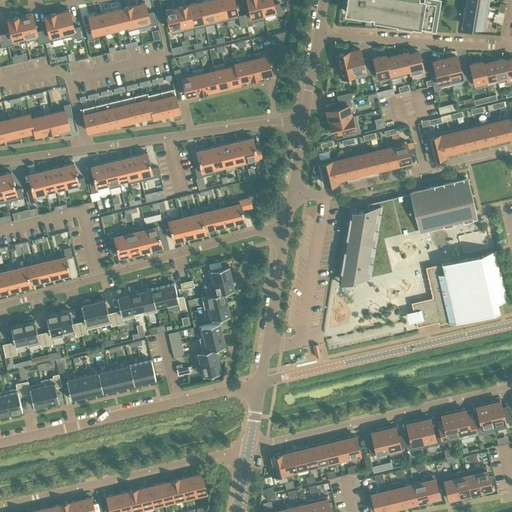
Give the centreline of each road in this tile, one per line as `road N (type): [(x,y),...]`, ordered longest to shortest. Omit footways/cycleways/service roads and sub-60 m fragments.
road 1 (residential): [(304,117),(0,161)]
road 2 (residential): [(284,233),(251,231),(0,306)]
road 3 (residential): [(247,448),(511,385)]
road 4 (residential): [(258,383),(0,443)]
road 5 (residential): [(258,383),(511,322)]
road 6 (residential): [(247,448),(0,505)]
road 7 (residential): [(511,148),(322,194),(291,190)]
road 8 (residential): [(317,35),(504,47)]
road 9 (residential): [(284,233),(258,383)]
